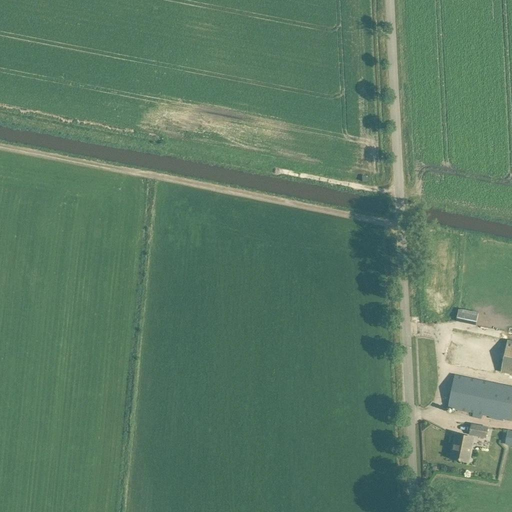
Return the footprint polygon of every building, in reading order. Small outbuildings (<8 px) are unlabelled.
[(477,323),(479,314),(459,310),(457,319),(477,323)] [(448,362),(458,364),(494,372),(501,340),(454,330),(448,362)] [(511,341),(508,341),(501,373),(511,375),(511,341)] [(473,413),(483,416),(511,422),(511,420),(511,387),(455,376),(448,408),(453,409),(453,411),(455,411),(455,409),(473,413)] [(469,436),(486,439),(488,428),(472,425),(469,436)] [(451,459),(461,461),(469,463),(473,439),(456,435),(451,459)]
